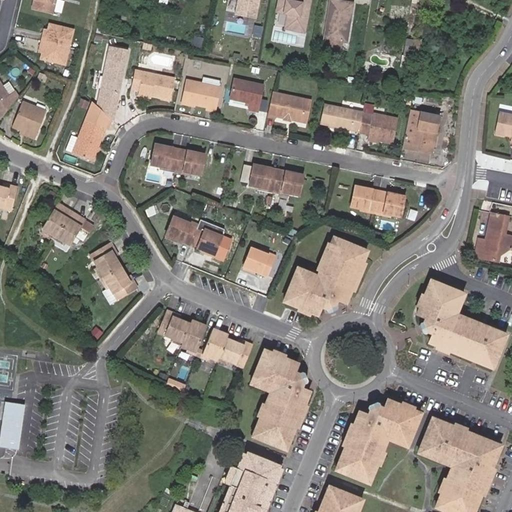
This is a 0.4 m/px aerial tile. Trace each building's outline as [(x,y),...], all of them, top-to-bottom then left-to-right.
[(52,13),(55,0),(33,0),(31,8),(52,13)] [(239,0),(238,7),(257,11),(258,0),(239,0)] [(285,30),(303,35),(310,0),(279,0),(277,8),(285,9),(284,14),(288,15),(285,30)] [(346,22),(349,5),(331,2),(325,40),(328,40),(327,49),(341,51),(343,42),(346,43),(349,23),(346,22)] [(46,33),(42,32),(38,49),(42,50),(41,54),(40,60),(65,66),(74,29),(48,24),(47,29),(46,33)] [(411,57),(413,41),(406,39),(404,56),(411,57)] [(424,57),(426,43),(416,42),(414,56),(424,57)] [(152,44),(143,43),(141,49),(150,51),(152,44)] [(109,45),(98,88),(119,94),(122,83),(119,82),(120,78),(123,78),(130,50),(109,45)] [(139,86),(138,92),(149,94),(169,98),(173,78),(134,70),(131,85),(139,86)] [(47,75),(40,72),(37,79),(45,82),(47,75)] [(181,101),(214,107),(220,79),(202,75),(200,82),(185,79),(181,101)] [(262,85),(233,78),(229,98),(249,103),(248,108),(256,110),(262,85)] [(0,83),(0,116),(18,95),(14,90),(8,95),(3,89),(0,83)] [(3,89),(8,95),(14,90),(10,84),(3,89)] [(271,94),(267,116),(305,124),(310,102),(271,94)] [(83,107),(86,100),(79,98),(76,105),(83,107)] [(35,135),(45,111),(21,100),(11,124),(19,128),(35,135)] [(91,100),(77,137),(70,135),(65,148),(91,159),(107,115),(91,100)] [(320,124),(357,132),(361,114),(323,105),(320,124)] [(365,106),(363,114),(370,115),(372,107),(365,106)] [(433,147),(439,117),(409,111),(402,148),(414,150),(415,144),(433,147)] [(511,137),(511,114),(499,111),(494,134),(511,137)] [(361,114),(357,132),(368,134),(367,138),(377,140),(376,143),(392,146),(398,118),(373,113),(372,116),(370,115),(363,114),(361,114)] [(33,138),(35,135),(19,128),(18,132),(33,138)] [(431,154),(433,147),(415,144),(414,150),(431,154)] [(174,166),(177,150),(153,145),(148,165),(166,169),(167,165),(174,166)] [(202,156),(177,150),(174,166),(181,168),(180,172),(198,176),(202,156)] [(273,188),(276,171),(252,166),(247,187),(265,190),(266,186),(273,188)] [(300,176),(276,171),(273,188),(279,190),(278,193),(296,197),(300,176)] [(0,186),(0,206),(10,209),(15,187),(8,185),(6,188),(0,186)] [(375,210),(378,193),(353,188),(349,209),(366,212),(367,208),(375,210)] [(402,198),(378,193),(375,210),(380,211),(380,215),(398,219),(402,198)] [(63,240),(67,244),(81,223),(76,220),(77,217),(60,205),(58,208),(53,204),(39,224),(45,228),(63,240)] [(152,206),(145,210),(148,217),(155,214),(152,206)] [(511,235),(505,234),(500,233),(504,215),(491,213),(485,239),(479,237),(475,258),(495,262),(498,248),(502,249),(511,250),(511,235)] [(508,216),(504,215),(500,233),(505,234),(508,216)] [(163,238),(187,248),(193,232),(187,230),(189,226),(171,218),(163,238)] [(61,243),(63,240),(45,228),(43,231),(61,243)] [(193,232),(187,248),(211,258),(219,237),(201,230),(199,235),(193,232)] [(336,302),(338,303),(343,305),(363,252),(328,239),(312,281),(308,279),(310,276),(293,270),(282,299),(295,304),(294,308),(314,316),(317,309),(320,307),(322,310),(333,305),(332,303),(336,302)] [(105,241),(86,253),(94,267),(100,276),(117,266),(111,256),(107,250),(110,248),(105,241)] [(266,259),(268,256),(248,249),(239,270),(266,280),(273,262),(266,259)] [(129,279),(126,281),(123,275),(117,266),(100,276),(106,285),(114,298),(133,285),(129,279)] [(100,276),(94,267),(92,268),(98,278),(100,276)] [(106,285),(100,276),(98,278),(103,287),(106,285)] [(425,282),(420,296),(423,297),(429,283),(425,282)] [(423,297),(420,296),(412,315),(420,318),(421,322),(419,323),(423,334),(425,333),(427,339),(425,345),(446,352),(447,349),(490,365),(502,335),(448,315),(450,310),(453,311),(459,295),(429,283),(423,297)] [(295,304),(282,299),(280,303),(294,308),(295,304)] [(180,342),(178,346),(185,349),(191,352),(193,348),(202,326),(189,320),(187,324),(175,319),(169,316),(171,312),(164,309),(154,331),(180,342)] [(198,355),(213,361),(215,357),(225,361),(241,367),(249,345),(242,342),(240,346),(233,343),(222,339),(224,335),(209,329),(200,351),(198,355)] [(180,342),(169,338),(168,341),(178,346),(180,342)] [(255,415),(247,436),(284,450),(309,389),(300,385),(300,383),(303,382),(305,376),(300,369),(293,370),(297,360),(283,355),(284,352),(269,347),(269,349),(261,346),(246,383),(266,391),(261,402),(258,401),(253,414),(255,415)] [(185,349),(184,351),(194,356),(197,349),(193,348),(191,352),(185,349)] [(198,355),(200,351),(197,349),(194,356),(207,361),(208,359),(198,355)] [(489,369),(490,365),(447,349),(446,352),(489,369)] [(225,361),(215,357),(213,361),(224,365),(225,361)] [(355,408),(330,468),(368,483),(386,440),(406,448),(420,410),(383,396),(355,408)] [(23,403),(3,401),(0,421),(0,448),(17,450),(23,403)] [(472,511),(500,443),(428,414),(413,452),(446,465),(431,506),(444,511),(472,511)] [(203,465),(208,456),(194,449),(189,459),(203,465)] [(175,502),(171,511),(259,511),(277,469),(245,457),(238,474),(234,485),(226,483),(224,489),(231,492),(223,511),(183,511),(185,507),(175,502)] [(234,485),(238,474),(231,472),(226,483),(234,485)] [(355,511),(361,497),(325,482),(312,511),(355,511)]
